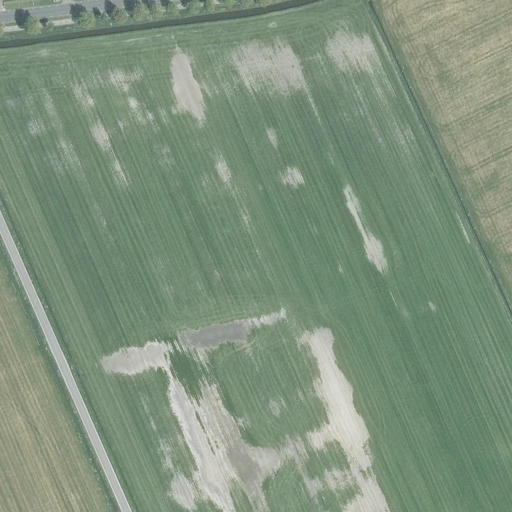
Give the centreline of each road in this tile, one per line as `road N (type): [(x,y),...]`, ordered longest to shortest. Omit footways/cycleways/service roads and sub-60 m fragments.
road 1 (unclassified): [(128,511),(0,220)]
road 2 (tertiary): [(0,17),(135,0)]
